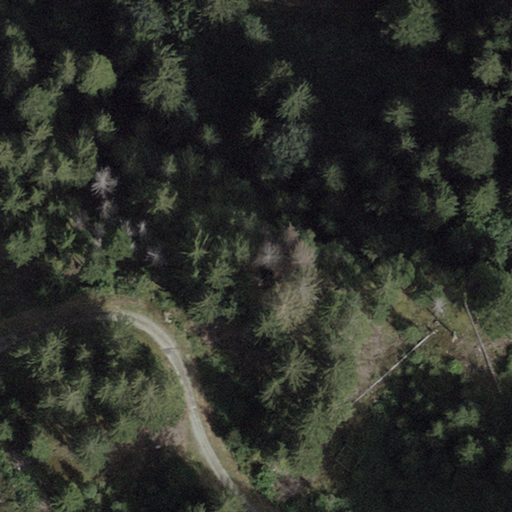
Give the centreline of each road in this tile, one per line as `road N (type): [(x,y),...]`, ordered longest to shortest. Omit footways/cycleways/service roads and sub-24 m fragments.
road 1 (track): [(0,346),(65,319),(141,317),(172,342),(207,452),(254,511)]
road 2 (track): [(410,0),(270,0)]
